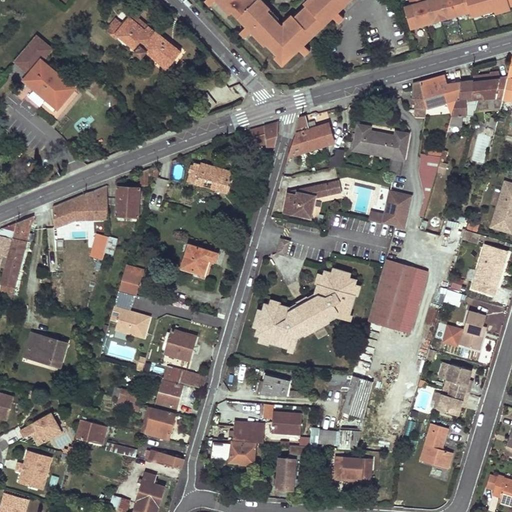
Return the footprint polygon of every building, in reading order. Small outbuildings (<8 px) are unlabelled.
[(277,55),(275,58),(282,66),(299,50),(297,48),(302,43),(304,45),(333,18),(331,15),(336,10),(338,12),(351,0),(313,0),(307,7),(295,18),(284,29),(281,27),(267,12),(257,1),(256,0),(220,0),(221,1),(219,3),(230,15),(233,13),(245,25),(247,23),(256,32),(253,34),(265,47),(267,45),(270,42),(277,49),(274,52),(277,55)] [(261,0),(257,0),(257,1),(267,12),(270,9),(261,0)] [(404,8),(411,29),(471,12),(472,17),(478,15),(510,6),(511,5),(511,0),(431,0),(428,1),(427,0),(409,0),(412,6),(404,8)] [(511,9),(510,6),(478,15),(482,18),(511,9)] [(123,25),(115,35),(118,37),(136,51),(141,45),(144,48),(157,32),(156,31),(155,33),(138,18),(139,17),(132,10),(127,16),(129,18),(123,25)] [(336,10),(331,15),(333,18),(339,23),(344,18),(338,12),(336,10)] [(295,18),(293,15),(281,27),(284,29),(295,18)] [(115,35),(123,25),(115,19),(107,28),(108,32),(115,40),(118,37),(115,35)] [(241,33),(246,38),(252,32),(253,34),(256,32),(247,23),(245,25),(247,27),(241,33)] [(166,40),(157,32),(144,48),(141,45),(136,51),(134,53),(141,59),(146,53),(166,69),(181,52),(166,40)] [(44,102),(55,112),(74,89),(42,61),(51,50),(37,38),(8,73),(22,84),(25,80),(47,99),(44,102)] [(270,42),(267,45),(274,52),(277,49),(270,42)] [(302,43),(297,48),(299,50),(305,56),(310,51),(304,45),(302,43)] [(511,99),(511,60),(508,77),(503,98),(511,99)] [(501,78),(499,73),(491,73),(491,75),(474,76),(474,81),(472,100),(477,99),(474,112),(501,110),(503,98),(508,77),(501,78)] [(420,81),(426,106),(447,101),(459,98),(461,83),(448,84),(445,75),(420,81)] [(413,84),(411,98),(414,99),(414,116),(426,116),(426,107),(426,106),(420,81),(413,84)] [(461,83),(459,98),(459,100),(457,101),(453,114),(449,126),(462,127),(462,115),(467,115),(467,100),(472,100),(474,81),(461,83)] [(459,98),(447,101),(453,114),(457,101),(459,100),(459,98)] [(335,142),(329,124),(316,128),(313,122),(307,123),(305,115),(300,117),(296,134),(288,156),(335,142)] [(491,117),(489,126),(495,128),(498,119),(491,117)] [(251,130),(255,144),(266,141),(266,144),(267,146),(275,146),(278,134),(278,123),(251,130)] [(404,159),(409,134),(395,132),(395,137),(370,132),(370,127),(357,125),(353,149),(404,159)] [(193,172),(190,182),(226,193),(228,185),(231,185),(234,173),(201,163),(198,174),(193,172)] [(437,174),(444,176),(446,164),(439,163),(437,174)] [(286,165),(283,175),(289,177),(292,167),(286,165)] [(142,172),(141,185),(148,185),(149,173),(152,173),(153,168),(142,172)] [(153,195),(163,197),(167,181),(158,179),(153,195)] [(328,195),(340,192),(337,182),(325,184),(328,195)] [(511,183),(506,182),(492,227),(511,233),(511,183)] [(311,217),(315,197),(328,195),(325,184),(298,190),(297,195),(288,194),(284,212),(311,217)] [(54,208),(55,227),(75,220),(109,219),(107,186),(94,192),(86,194),(73,199),(54,208)] [(118,187),(116,215),(138,217),(140,188),(118,187)] [(385,209),(382,223),(394,226),(399,207),(391,205),(385,209)] [(361,232),(364,222),(333,214),(330,224),(361,232)] [(33,217),(22,222),(31,225),(34,218),(33,217)] [(430,227),(440,226),(439,217),(430,218),(430,227)] [(0,301),(10,304),(31,225),(22,222),(22,221),(16,224),(12,239),(4,269),(0,284),(0,301)] [(0,229),(0,235),(12,239),(16,224),(0,229)] [(466,230),(477,232),(478,226),(468,224),(466,230)] [(462,240),(475,244),(478,236),(464,231),(462,240)] [(96,233),(92,248),(105,252),(109,237),(96,233)] [(0,235),(0,267),(4,269),(12,239),(0,235)] [(109,237),(105,252),(105,253),(112,255),(117,239),(109,237)] [(281,239),(278,249),(287,252),(290,242),(281,239)] [(189,244),(181,268),(204,275),(209,260),(216,262),(219,253),(189,244)] [(486,244),(477,271),(482,272),(480,279),(474,282),(472,288),(495,295),(509,251),(486,244)] [(386,259),(368,321),(391,328),(409,266),(386,259)] [(127,265),(119,290),(136,295),(144,269),(127,265)] [(409,266),(391,328),(399,330),(417,268),(409,266)] [(332,272),(325,270),(324,275),(321,285),(318,284),(315,294),(308,297),(309,300),(298,306),(297,303),(290,307),(281,305),(280,308),(269,305),(265,303),(263,310),(259,309),(253,327),(258,329),(256,336),(260,337),(271,340),(270,343),(289,349),(290,343),(296,345),(298,338),(304,335),(303,331),(311,327),(309,323),(318,318),(320,321),(328,317),(330,320),(337,317),(344,319),(345,313),(350,314),(356,295),(354,295),(353,295),(356,284),(357,280),(350,278),(351,273),(333,268),(332,272)] [(417,268),(399,330),(410,333),(428,271),(417,268)] [(457,304),(460,293),(450,290),(447,301),(457,304)] [(306,294),(295,300),(297,303),(298,306),(309,300),(308,297),(306,294)] [(469,311),(464,331),(460,344),(480,350),(484,336),(481,335),(483,326),(486,316),(469,311)] [(318,318),(309,323),(311,327),(303,331),(304,335),(330,320),(328,317),(320,321),(318,318)] [(110,346),(116,325),(112,324),(111,327),(109,326),(104,341),(104,344),(110,346)] [(460,344),(464,331),(449,327),(445,340),(460,344)] [(189,361),(196,336),(172,329),(170,337),(167,336),(164,345),(167,346),(165,353),(189,361)] [(32,333),(28,349),(36,351),(33,360),(62,367),(68,342),(32,333)] [(28,349),(26,358),(33,360),(36,351),(28,349)] [(119,358),(118,364),(127,367),(129,361),(119,358)] [(447,380),(451,365),(443,362),(438,377),(447,380)] [(157,364),(153,374),(164,377),(184,382),(202,388),(206,377),(157,364)] [(451,365),(447,380),(453,382),(449,396),(443,394),(438,409),(458,416),(461,406),(463,401),(467,402),(471,387),(467,385),(469,380),(472,370),(452,364),(451,365)] [(331,374),(328,386),(341,386),(341,389),(348,390),(353,376),(352,375),(331,374)] [(266,375),(260,394),(287,396),(290,381),(266,375)] [(364,418),(373,382),(353,376),(348,390),(345,401),(345,411),(360,417),(364,418)] [(164,377),(163,380),(183,385),(184,383),(164,377)] [(177,408),(183,385),(163,380),(157,403),(177,408)] [(116,387),(113,396),(119,398),(137,403),(138,403),(140,394),(116,387)] [(38,392),(30,390),(28,398),(36,400),(38,392)] [(4,394),(0,393),(0,416),(8,418),(13,400),(3,397),(4,394)] [(131,410),(132,406),(136,407),(137,403),(119,398),(117,405),(131,410)] [(154,408),(149,407),(142,433),(147,434),(154,408)] [(154,408),(147,434),(168,440),(176,414),(154,408)] [(273,412),(272,433),(301,435),(302,414),(273,412)] [(32,425),(21,431),(25,438),(33,434),(36,432),(38,436),(35,438),(40,445),(57,435),(55,431),(61,428),(52,413),(32,425)] [(81,419),(76,438),(102,444),(107,427),(81,419)] [(234,422),(233,440),(264,442),(265,424),(234,422)] [(432,423),(421,460),(448,469),(453,453),(442,449),(448,428),(432,423)] [(335,432),(312,429),(310,446),(317,447),(318,443),(334,445),(335,432)] [(356,450),(362,431),(341,430),(341,432),(335,432),(334,445),(340,446),(340,449),(356,450)] [(299,437),(299,445),(308,446),(308,438),(299,437)] [(254,465),(256,442),(233,440),(232,444),(213,442),(211,460),(243,463),(243,464),(254,465)] [(108,443),(106,450),(135,457),(137,450),(108,443)] [(305,455),(305,446),(289,446),(289,455),(305,455)] [(53,457),(29,450),(26,459),(31,460),(30,465),(25,464),(19,462),(17,470),(23,471),(19,482),(39,488),(42,477),(47,479),(53,457)] [(152,450),(149,460),(165,465),(166,464),(182,469),(184,460),(168,454),(152,450)] [(371,468),(372,459),(336,457),(334,479),(343,480),(344,477),(362,478),(363,467),(371,468)] [(275,459),(273,495),(293,496),(295,460),(275,459)] [(370,482),(371,468),(363,467),(362,478),(344,477),(343,480),(370,482)] [(146,473),(144,480),(140,479),(137,487),(142,488),(134,511),(157,511),(165,487),(154,483),(156,476),(146,473)] [(500,497),(499,501),(511,504),(511,483),(504,481),(505,478),(505,477),(498,475),(493,494),(500,497)] [(25,511),(29,499),(5,493),(1,508),(0,507),(0,511),(25,511)] [(114,496),(111,508),(122,511),(126,511),(130,500),(114,496)]
